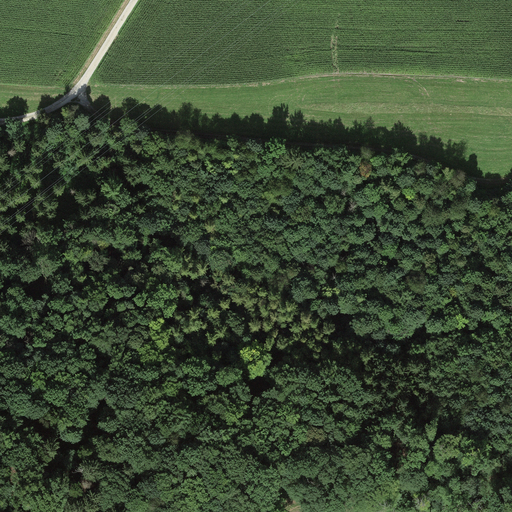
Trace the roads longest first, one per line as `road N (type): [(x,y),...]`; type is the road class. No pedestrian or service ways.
road 1 (track): [(511,180),(488,184),(401,156),(119,126),(76,94)]
road 2 (track): [(0,171),(341,327),(398,343)]
